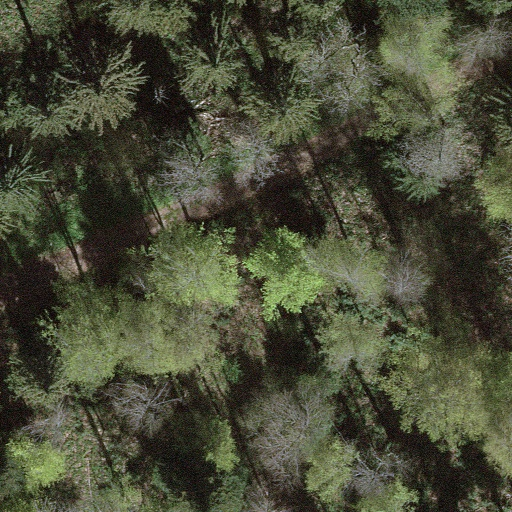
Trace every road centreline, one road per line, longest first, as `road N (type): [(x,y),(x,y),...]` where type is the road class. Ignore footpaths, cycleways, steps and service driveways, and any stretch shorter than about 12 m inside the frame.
road 1 (track): [(0,286),(379,112)]
road 2 (track): [(511,36),(379,112)]
